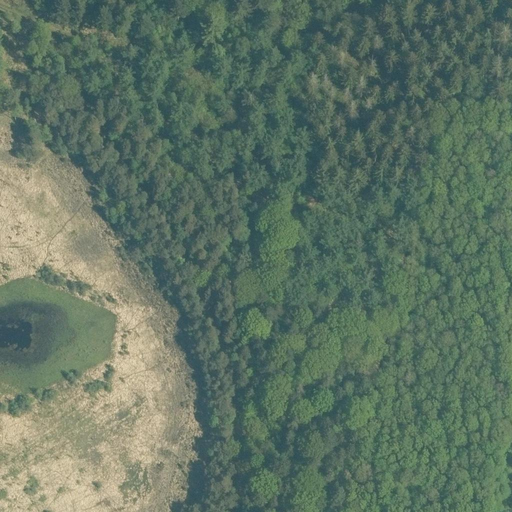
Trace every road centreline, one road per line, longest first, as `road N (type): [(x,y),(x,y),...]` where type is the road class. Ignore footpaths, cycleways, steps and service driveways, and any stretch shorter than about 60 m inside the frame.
road 1 (track): [(230,511),(238,417),(218,350),(149,207),(70,102),(26,18)]
road 2 (track): [(26,18),(110,47),(225,52),(409,23),(477,0)]
